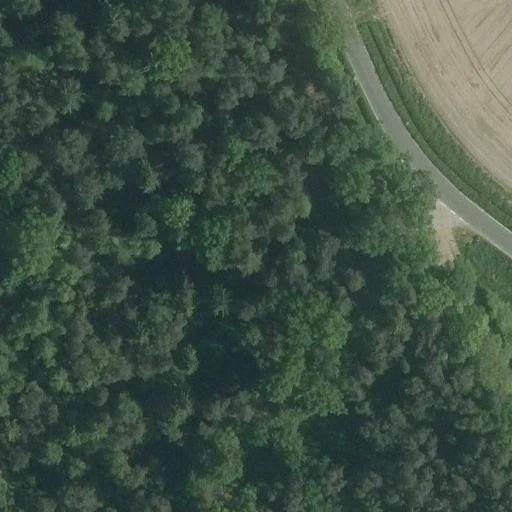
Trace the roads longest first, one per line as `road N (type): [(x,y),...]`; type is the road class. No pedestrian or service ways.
road 1 (unclassified): [(207,511),(435,188)]
road 2 (secondary): [(435,188),(394,128),(339,0)]
road 3 (track): [(435,188),(511,383)]
